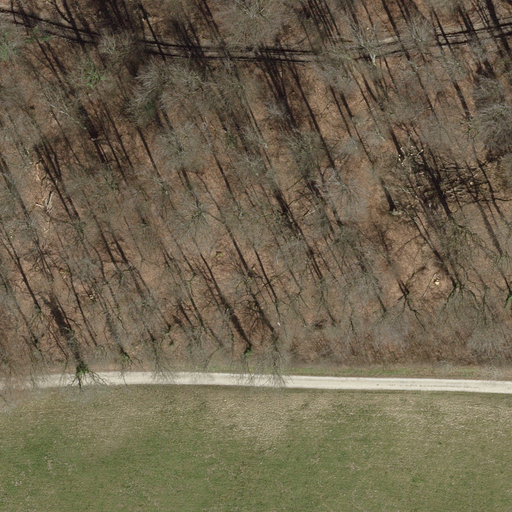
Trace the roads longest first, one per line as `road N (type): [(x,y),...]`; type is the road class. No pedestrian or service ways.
road 1 (track): [(0,8),(239,56),(511,30)]
road 2 (track): [(0,388),(511,384)]
